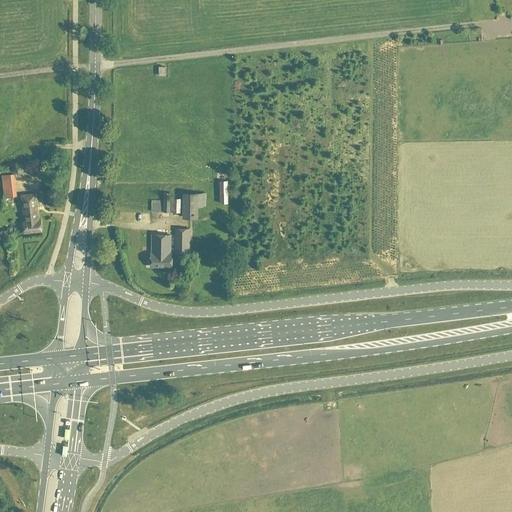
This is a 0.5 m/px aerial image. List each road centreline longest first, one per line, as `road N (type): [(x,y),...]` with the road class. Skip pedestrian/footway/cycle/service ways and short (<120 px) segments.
road 1 (unclassified): [(511,355),(257,394),(179,420),(109,461),(70,458)]
road 2 (primary): [(78,382),(511,328)]
road 3 (primary): [(511,304),(80,355)]
road 4 (unclassified): [(85,283),(185,312),(511,286)]
road 5 (secondary): [(90,160),(66,282)]
road 6 (secondary): [(85,283),(90,160)]
